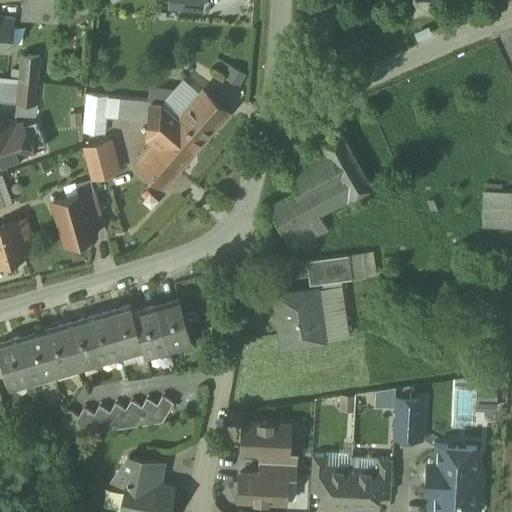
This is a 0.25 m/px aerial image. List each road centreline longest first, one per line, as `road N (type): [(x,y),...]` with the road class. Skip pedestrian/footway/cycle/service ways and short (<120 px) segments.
road 1 (residential): [(197,511),(239,282),(241,223)]
road 2 (unclassified): [(266,139),(318,103),(511,18)]
road 3 (unclassified): [(0,309),(195,251),(241,223)]
road 4 (residential): [(266,139),(282,0)]
